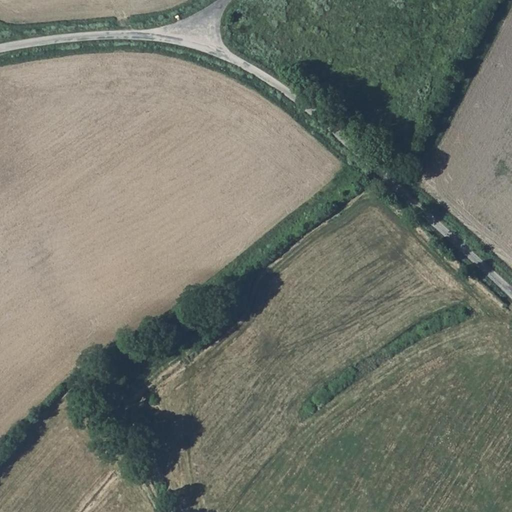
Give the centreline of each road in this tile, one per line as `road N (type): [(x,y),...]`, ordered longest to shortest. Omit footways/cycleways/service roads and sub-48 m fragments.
road 1 (unclassified): [(511,293),(284,89),(192,42)]
road 2 (unclassified): [(192,42),(105,34),(0,48)]
